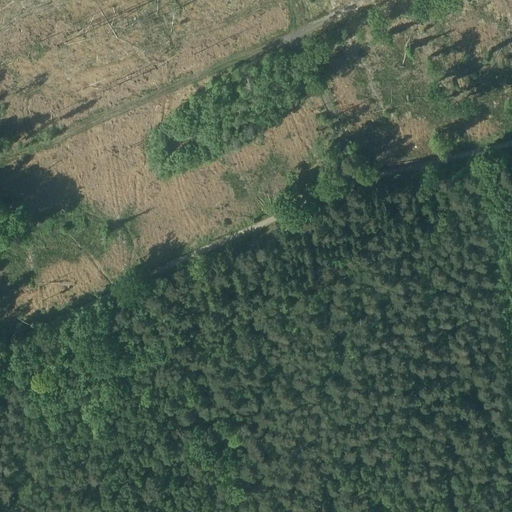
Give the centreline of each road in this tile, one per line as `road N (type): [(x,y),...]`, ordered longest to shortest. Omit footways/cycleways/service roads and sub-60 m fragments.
road 1 (track): [(0,351),(324,194),(511,147)]
road 2 (track): [(292,0),(292,39),(0,167)]
road 3 (track): [(292,39),(357,184)]
